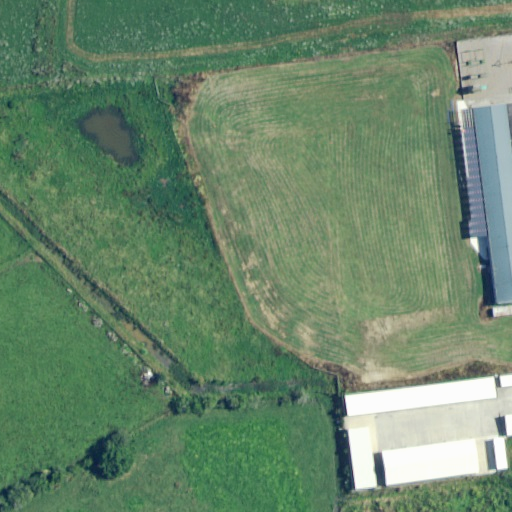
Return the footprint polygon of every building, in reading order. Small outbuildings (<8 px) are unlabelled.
[(498,303),(511,301),(511,166),(503,98),(472,102),(498,303)] [(511,373),(498,375),(500,389),(511,387),(511,373)] [(494,377),(347,397),(350,418),(497,398),(494,377)] [(369,428),(347,431),(355,491),(377,488),(369,428)] [(503,438),(493,440),(498,471),(507,470),(503,438)] [(474,439),(383,451),(387,484),(478,471),(474,439)]
